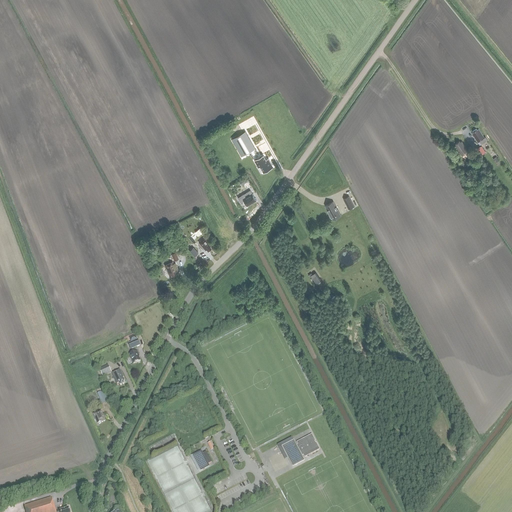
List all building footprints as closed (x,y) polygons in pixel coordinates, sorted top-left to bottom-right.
[(485,137),(484,138),(478,130),(477,131),(476,129),(472,132),(473,133),(472,134),(478,143),(480,141),(482,144),(488,140),(485,137)] [(245,132),(232,139),(242,156),(255,149),(245,132)] [(455,146),(462,157),(469,152),(461,142),(460,142),(459,141),(455,144),(456,145),(455,146)] [(485,153),(481,147),(477,150),(481,156),(485,153)] [(263,156),(255,161),(258,167),(260,166),(263,172),(268,170),(267,169),(272,166),(269,161),(267,162),(263,156)] [(256,201),(251,193),(242,198),(247,206),(256,201)] [(343,200),(349,210),(354,207),(349,197),(343,200)] [(336,207),(333,201),(332,202),(326,205),(325,206),(325,207),(330,215),(332,220),(337,218),(340,216),(341,216),(337,209),(336,207)] [(197,231),(191,237),(194,240),(200,234),(197,231)] [(206,250),(208,251),(211,248),(210,247),(211,246),(204,238),(198,243),(205,251),(206,250)] [(193,247),(189,251),(194,256),(198,253),(193,247)] [(171,277),(176,275),(175,272),(176,272),(174,267),(173,264),(172,262),(164,265),(166,269),(167,269),(168,272),(167,272),(169,276),(171,275),(171,277)] [(140,346),(138,340),(137,340),(128,344),(130,350),(131,350),(140,346)] [(133,364),(140,361),(138,355),(138,354),(137,351),(129,355),(133,364)] [(112,373),(108,365),(99,369),(102,377),(112,373)] [(111,373),(117,385),(119,384),(120,386),(124,384),(123,382),(125,382),(123,378),(124,378),(120,369),(111,373)] [(104,391),(98,394),(102,405),(108,403),(104,391)] [(105,421),(101,411),(93,415),(98,425),(105,421)] [(293,441),(282,447),(293,467),(304,461),(301,457),(303,456),(304,458),(320,450),(312,435),(296,443),(297,445),(296,446),(293,441)] [(212,463),(206,452),(202,454),(202,453),(195,457),(201,469),(208,465),(212,463)] [(68,511),(68,508),(55,511),(51,497),(24,506),(25,511),(68,511)]
